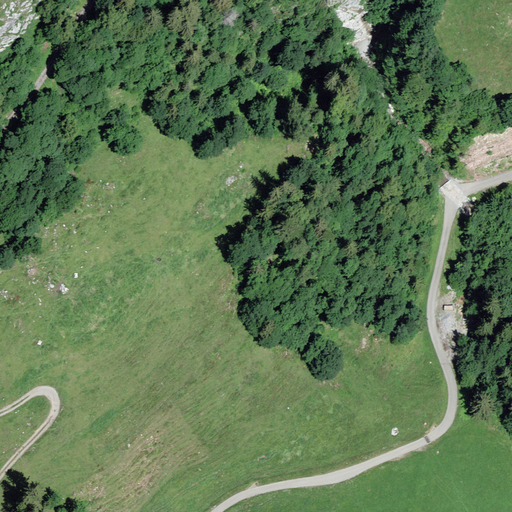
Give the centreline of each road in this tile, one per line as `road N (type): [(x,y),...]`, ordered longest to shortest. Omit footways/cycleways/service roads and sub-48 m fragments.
road 1 (unclassified): [(217,511),(256,491),(351,472),(434,438),(453,395),(432,324),(453,202),(469,186),(511,173)]
road 2 (track): [(0,136),(94,0)]
road 3 (track): [(0,476),(57,404),(38,390),(0,414)]
